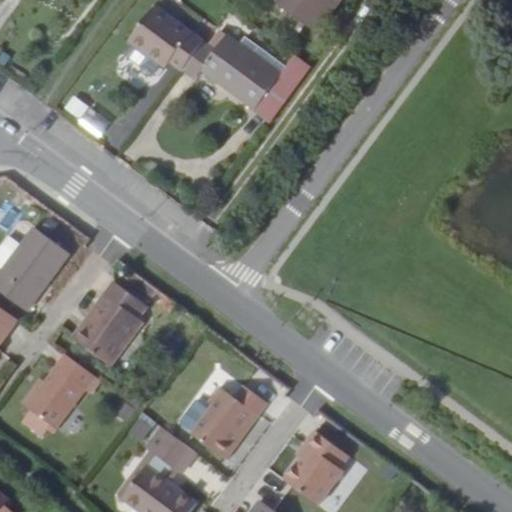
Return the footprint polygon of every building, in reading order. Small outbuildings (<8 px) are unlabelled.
[(279,0),(278,2),(319,33),(343,0),(279,0)] [(174,86),(198,53),(150,16),(120,56),(157,85),(162,78),(174,86)] [(210,61),(198,53),(174,86),(186,96),(197,80),(251,120),(276,86),(222,45),(210,61)] [(66,97),(60,106),(69,113),(75,104),(66,97)] [(88,108),(79,122),(99,134),(107,120),(88,108)] [(27,223),(0,259),(0,291),(18,305),(62,250),(27,223)] [(103,294),(70,336),(99,360),(133,316),(142,305),(108,279),(99,291),(103,294)] [(66,333),(70,336),(103,294),(99,291),(66,333)] [(12,316),(0,306),(0,323),(3,327),(12,316)] [(133,316),(99,360),(105,364),(138,320),(133,316)] [(84,390),(94,377),(60,351),(39,378),(20,403),(26,408),(45,422),(50,426),(80,387),(84,390)] [(20,403),(39,378),(34,375),(16,399),(20,403)] [(221,382),(188,426),(217,448),(250,404),(254,408),(264,395),(240,377),(230,389),(221,382)] [(184,422),(188,426),(221,382),(217,379),(184,422)] [(250,404),(217,448),(221,451),(254,408),(250,404)] [(37,431),(45,422),(26,408),(19,417),(37,431)] [(150,451),(117,494),(141,511),(181,511),(191,498),(163,478),(172,467),(176,470),(191,449),(155,423),(140,443),(144,446),(150,451)] [(303,441),(295,450),(277,474),(310,499),(336,466),(332,463),(341,451),(307,424),(298,437),(303,441)] [(290,447),(295,450),(303,441),(298,437),(290,447)] [(112,489),(117,494),(150,451),(144,446),(112,489)] [(274,511),(253,496),(241,511),(274,511)]
